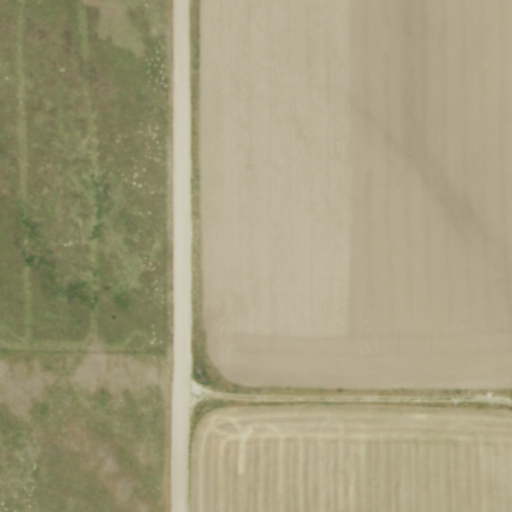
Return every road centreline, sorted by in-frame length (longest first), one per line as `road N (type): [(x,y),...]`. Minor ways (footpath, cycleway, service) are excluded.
road 1 (residential): [(175,511),(177,0)]
road 2 (residential): [(176,397),(511,400)]
